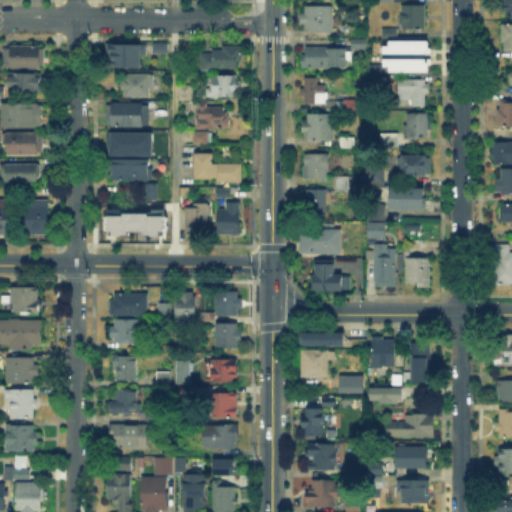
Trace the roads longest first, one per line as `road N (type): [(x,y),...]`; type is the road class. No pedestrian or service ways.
road 1 (residential): [(73,511),(75,0)]
road 2 (residential): [(459,511),(460,0)]
road 3 (tertiary): [(0,265),(272,266)]
road 4 (secondary): [(272,266),(272,24)]
road 5 (tertiary): [(271,302),(333,314),(511,314)]
road 6 (residential): [(0,18),(222,20)]
road 7 (secondary): [(271,511),(271,302)]
